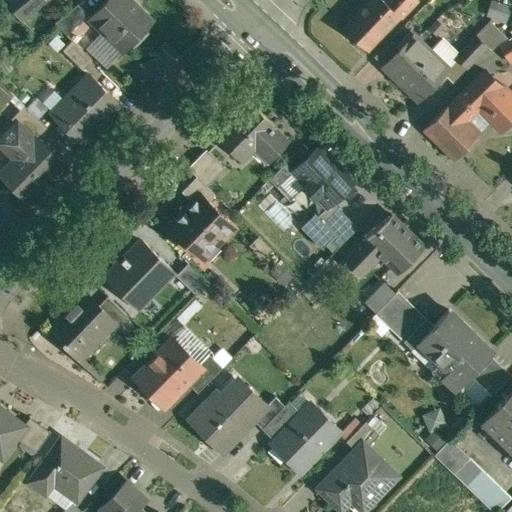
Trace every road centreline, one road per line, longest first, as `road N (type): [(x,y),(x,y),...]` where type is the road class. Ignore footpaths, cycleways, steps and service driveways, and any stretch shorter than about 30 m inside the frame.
road 1 (residential): [(0,292),(117,160),(254,27)]
road 2 (secondary): [(254,27),(511,273)]
road 3 (residential): [(0,352),(97,408),(233,511)]
